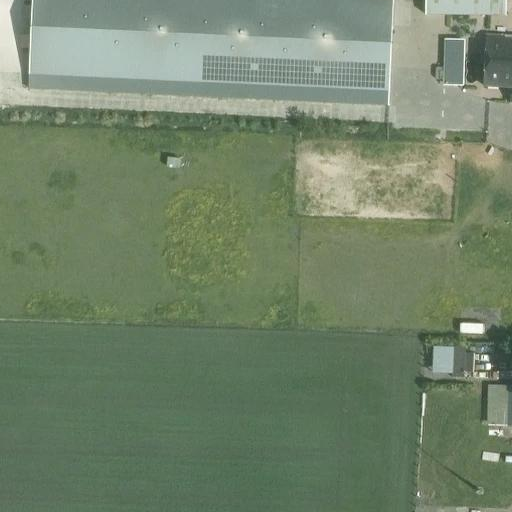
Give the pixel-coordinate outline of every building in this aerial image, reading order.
[(32,0),(29,74),(389,90),(393,0),(32,0)] [(425,0),(425,15),(506,15),(506,0),(425,0)] [(484,86),(510,88),(509,103),(511,103),(511,37),(487,36),(484,86)] [(463,56),(445,55),(445,69),(462,70),(463,56)] [(409,117),(409,133),(447,134),(447,118),(409,117)] [(483,190),(480,168),(472,170),(475,191),(483,190)] [(508,426),(511,426),(511,386),(509,386),(509,395),(498,394),(497,408),(508,408),(508,426)]
